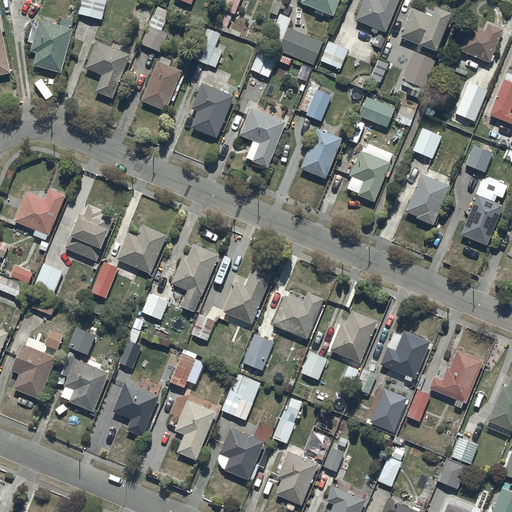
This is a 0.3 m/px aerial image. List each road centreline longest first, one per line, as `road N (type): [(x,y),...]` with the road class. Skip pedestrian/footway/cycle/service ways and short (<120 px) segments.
road 1 (residential): [(0,137),(17,129),(54,131),(511,317)]
road 2 (residential): [(168,511),(0,441)]
